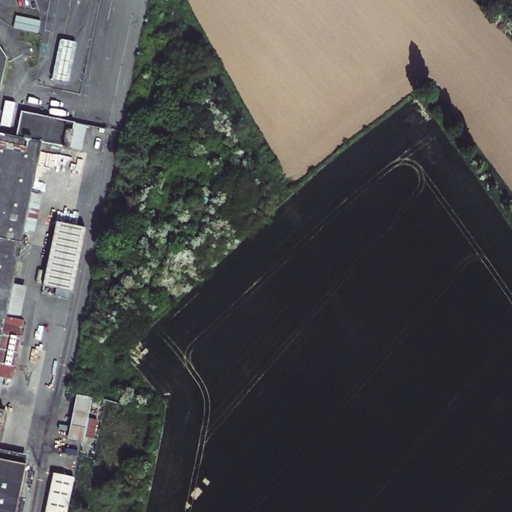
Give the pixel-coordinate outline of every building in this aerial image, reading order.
[(13,29),(38,32),(40,20),(14,17),(13,29)] [(51,80),(68,83),(76,44),(59,40),(51,80)] [(0,511),(14,511),(24,464),(0,459),(0,429),(4,410),(0,409),(0,377),(3,378),(10,379),(23,320),(19,320),(4,316),(11,284),(22,230),(27,206),(39,209),(81,217),(94,158),(80,154),(86,125),(21,112),(16,137),(0,134),(0,88),(7,58),(0,48),(0,511)] [(27,206),(22,230),(34,232),(39,209),(27,206)] [(72,293),(84,229),(53,223),(42,287),(72,293)] [(26,287),(11,284),(4,316),(19,320),(26,287)] [(82,443),(83,437),(87,418),(91,398),(77,395),(67,440),(82,443)] [(87,418),(83,437),(94,439),(98,421),(87,418)] [(0,450),(0,459),(24,464),(26,455),(0,450)] [(65,511),(73,477),(53,473),(45,511),(48,511),(65,511)]
